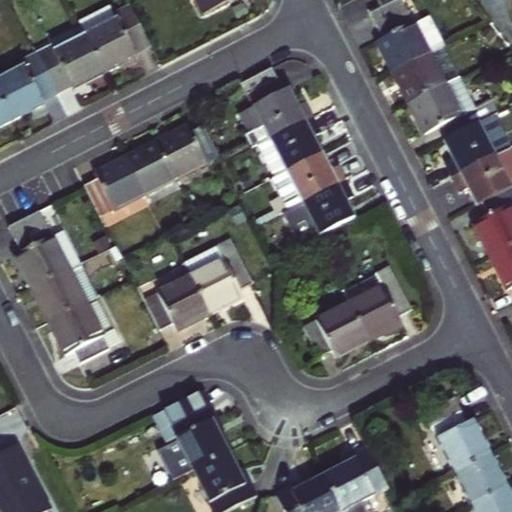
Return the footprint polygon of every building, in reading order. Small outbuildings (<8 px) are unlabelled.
[(233,0),(207,0),(201,3),(207,14),(233,0)] [(398,0),(386,0),(387,2),(375,9),(376,11),(398,0)] [(383,25),(409,13),(402,0),(398,0),(376,11),(383,25)] [(398,67),(450,41),(436,12),(428,16),(419,0),(402,0),(409,13),(383,25),(387,33),(381,36),(398,67)] [(119,10),(87,26),(94,40),(112,75),(144,58),(140,50),(156,42),(137,8),(122,15),(119,10)] [(491,21),(484,29),(494,37),(501,29),(491,21)] [(64,48),(45,58),(62,93),(79,84),(82,90),(112,75),(94,40),(67,54),(64,48)] [(413,96),(465,71),(450,41),(398,67),(413,96)] [(30,65),(33,72),(2,88),(19,123),(52,106),(48,100),(62,93),(45,58),(30,65)] [(249,76),(255,87),(287,72),(281,61),(249,76)] [(430,130),(445,122),(451,133),(499,109),(503,106),(497,96),(482,104),(465,71),(413,96),(430,130)] [(262,101),(293,86),(287,72),(255,87),(262,101)] [(266,138),(278,132),(321,111),(312,94),(306,98),(299,83),(293,86),(262,101),(247,109),(262,140),(266,138)] [(0,133),(19,123),(2,88),(0,89),(0,133)] [(511,134),(499,109),(451,133),(452,135),(448,138),(456,152),(447,157),(455,171),(511,142),(511,134)] [(278,132),(294,163),(330,145),(322,128),(328,125),(321,111),(278,132)] [(197,122),(195,117),(163,134),(181,169),(224,147),(208,117),(197,122)] [(294,163),(278,132),(266,138),(291,188),(298,201),(310,195),(294,163)] [(181,169),(163,134),(134,149),(152,184),(181,169)] [(483,197),(511,182),(511,142),(455,171),(463,187),(470,184),(478,199),(483,197)] [(294,163),(310,195),(353,174),(345,158),(338,161),(330,145),(294,163)] [(91,176),(96,184),(107,207),(152,184),(134,149),(104,164),(106,169),(91,176)] [(354,192),(360,189),(353,174),(310,195),(327,228),(363,209),(354,192)] [(511,182),(483,197),(490,210),(476,217),(493,250),(511,240),(511,182)] [(262,219),(298,201),(291,188),(281,192),(285,200),(259,213),(262,219)] [(327,228),(310,195),(298,201),(315,234),(327,228)] [(22,250),(39,284),(104,251),(91,223),(79,229),(64,200),(48,209),(54,222),(22,238),(27,248),(22,250)] [(22,238),(54,222),(48,209),(15,225),(22,238)] [(263,279),(241,235),(228,241),(229,243),(195,260),(202,272),(221,309),(254,292),(251,286),(263,279)] [(511,240),(493,250),(511,285),(511,284),(511,240)] [(39,284),(56,317),(121,284),(104,251),(39,284)] [(406,311),(418,305),(397,263),(380,271),(386,282),(357,297),(376,335),(409,318),(406,311)] [(183,320),(186,327),(221,309),(202,272),(154,296),(171,327),(183,320)] [(87,360),(145,330),(121,284),(56,317),(73,350),(80,347),(87,360)] [(339,345),(343,352),(376,335),(357,297),(312,320),(328,351),(339,345)] [(175,435),(184,430),(185,433),(165,444),(181,474),(202,463),(238,444),(228,426),(232,424),(210,383),(202,387),(161,408),(175,435)] [(461,396),(429,413),(434,423),(466,407),(461,396)] [(474,420),(466,407),(434,423),(458,469),(496,450),(479,418),(474,420)] [(351,453),(353,457),(329,469),(350,511),(371,511),(364,497),(394,482),(373,442),(351,453)] [(252,461),(248,463),(238,444),(202,463),(226,508),(265,487),(252,461)] [(29,445),(0,459),(0,490),(11,511),(54,511),(62,508),(29,445)] [(458,469),(476,502),(511,484),(511,480),(496,450),(458,469)] [(350,511),(329,469),(302,483),(300,479),(281,489),(292,511),(350,511)] [(511,511),(511,484),(476,502),(481,511),(511,511)]
